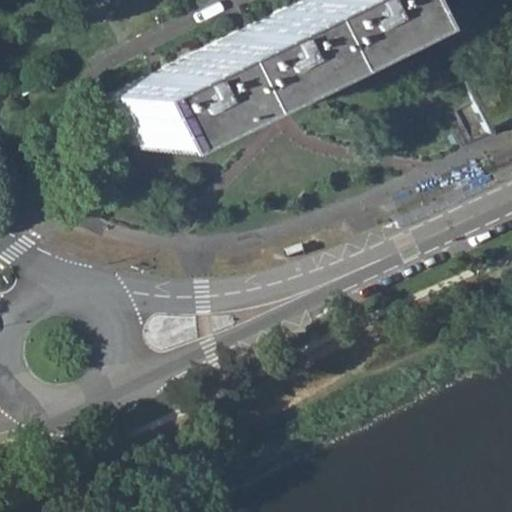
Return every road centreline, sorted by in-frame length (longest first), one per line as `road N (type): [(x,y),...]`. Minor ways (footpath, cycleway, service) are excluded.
road 1 (residential): [(121,329),(151,333),(263,309),(511,194)]
road 2 (residential): [(8,388),(37,411),(85,411),(120,377),(121,329)]
